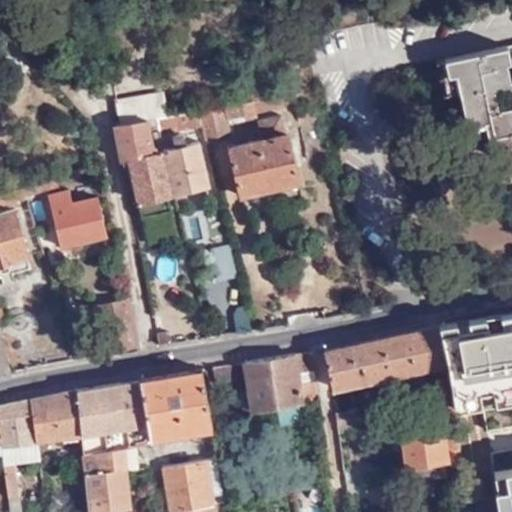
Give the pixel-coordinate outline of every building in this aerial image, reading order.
[(511,60),(511,42),(491,48),(441,59),(445,75),(453,74),(466,124),(480,121),(487,148),(511,141),(511,76),(509,78),(506,62),(511,60)] [(17,86),(36,74),(22,52),(3,64),(17,86)] [(250,101),(278,96),(277,86),(248,90),(250,101)] [(114,101),(118,122),(154,117),(167,114),(161,92),(114,101)] [(280,105),(278,96),(250,101),(197,110),(202,127),(205,142),(227,138),(231,133),(227,119),(280,105)] [(167,114),(154,117),(158,136),(202,127),(197,110),(167,114)] [(298,182),(282,115),(262,120),(266,137),(229,144),(241,194),(298,182)] [(111,124),(118,160),(127,158),(139,218),(176,210),(173,196),(162,150),(158,136),(154,117),(118,122),(111,124)] [(162,150),(173,196),(209,187),(198,142),(186,145),(184,137),(174,138),(176,148),(162,150)] [(0,202),(23,196),(20,186),(0,191),(0,202)] [(67,189),(47,193),(60,247),(105,236),(95,196),(71,202),(67,189)] [(0,263),(25,256),(9,207),(0,210),(0,263)] [(218,279),(237,275),(229,243),(211,247),(218,279)] [(96,305),(105,354),(140,347),(129,298),(96,305)] [(511,310),(438,325),(446,363),(456,413),(478,409),(476,395),(497,391),(500,407),(511,405),(511,310)] [(237,332),(250,331),(246,313),(233,316),(237,332)] [(438,325),(323,349),(331,387),(446,363),(438,325)] [(168,331),(155,334),(158,344),(171,342),(168,331)] [(0,373),(9,371),(0,342),(0,373)] [(297,403),(316,400),(309,351),(243,361),(252,411),(274,408),(297,403)] [(138,379),(148,437),(210,427),(200,367),(138,379)] [(134,444),(136,443),(143,442),(148,437),(138,379),(121,382),(125,399),(134,444)] [(76,388),(80,426),(81,436),(83,452),(111,448),(103,400),(121,397),(118,382),(79,388),(76,388)] [(111,448),(124,445),(134,444),(125,399),(121,382),(118,382),(121,397),(103,400),(111,448)] [(30,398),(35,441),(81,436),(80,426),(76,388),(30,398)] [(399,406),(396,390),(386,392),(389,408),(399,406)] [(0,441),(1,452),(8,499),(18,497),(13,463),(37,460),(35,441),(30,398),(0,404),(0,441)] [(299,424),(297,403),(274,408),(278,427),(299,424)] [(350,424),(348,411),(333,413),(335,426),(350,424)] [(446,462),(441,429),(399,435),(403,468),(446,462)] [(111,448),(83,452),(83,454),(107,450),(125,448),(124,445),(111,448)] [(125,448),(127,468),(139,467),(137,449),(134,446),(125,448)] [(83,454),(89,511),(91,511),(131,506),(127,468),(125,448),(107,450),(83,454)] [(169,511),(216,511),(208,468),(217,466),(216,459),(162,467),(169,511)] [(511,511),(511,470),(498,473),(504,511),(511,511)]
